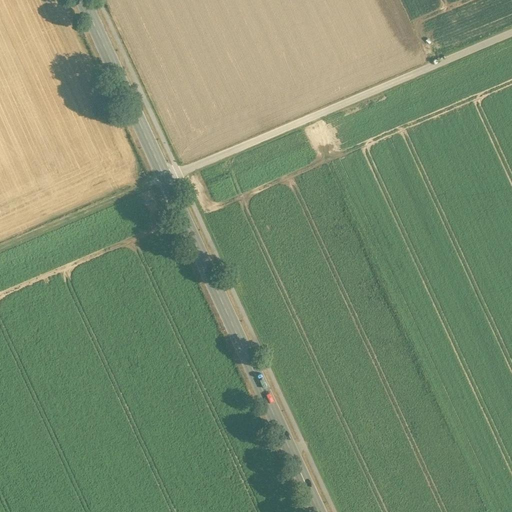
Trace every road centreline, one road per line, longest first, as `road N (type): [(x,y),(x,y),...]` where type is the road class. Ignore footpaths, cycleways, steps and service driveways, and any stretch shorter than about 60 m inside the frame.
road 1 (primary): [(82,0),(318,511)]
road 2 (track): [(0,247),(511,33)]
